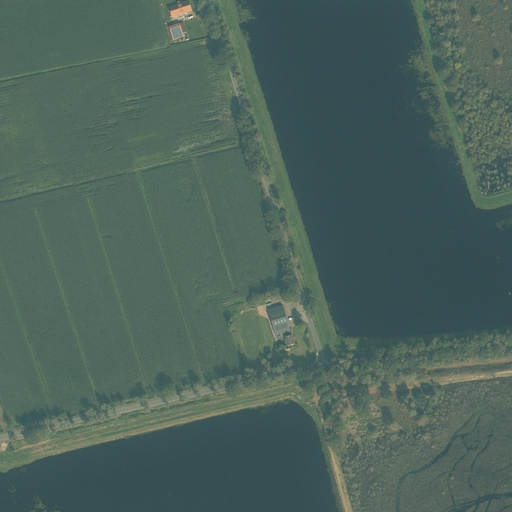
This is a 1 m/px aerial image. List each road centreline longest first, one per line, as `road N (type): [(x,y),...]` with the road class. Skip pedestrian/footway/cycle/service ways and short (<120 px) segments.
road 1 (unclassified): [(318,365),(207,0)]
road 2 (unclassified): [(0,439),(318,365)]
road 3 (unclassified): [(318,365),(511,346)]
